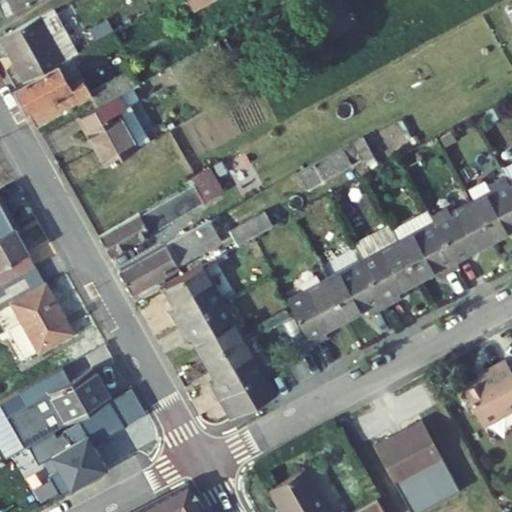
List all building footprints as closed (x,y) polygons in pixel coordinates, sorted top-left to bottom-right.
[(0,0),(0,12),(5,21),(44,0),(0,0)] [(186,0),(194,12),(216,0),(186,0)] [(80,56),(54,10),(0,39),(0,41),(25,86),(80,56)] [(95,47),(80,56),(25,86),(15,92),(36,128),(88,98),(95,111),(116,99),(122,97),(95,47)] [(150,143),(122,97),(116,99),(123,110),(115,114),(135,151),(150,143)] [(123,110),(116,99),(95,111),(76,122),(82,133),(85,131),(106,168),(135,151),(115,114),(123,110)] [(368,154),(360,141),(298,175),(306,188),(368,154)] [(491,244),(511,232),(511,193),(509,187),(505,180),(488,189),(492,196),(471,207),(491,244)] [(2,202),(0,203),(0,250),(22,239),(2,202)] [(454,264),(491,244),(471,207),(450,219),(447,212),(430,220),(454,264)] [(458,271),(454,264),(430,220),(426,212),(390,231),(398,246),(419,283),(437,274),(441,281),(458,271)] [(127,252),(152,237),(139,213),(98,237),(115,267),(131,258),(127,252)] [(273,229),(264,214),(230,234),(238,248),(273,229)] [(175,265),(220,241),(210,223),(119,274),(131,295),(177,269),(175,265)] [(44,277),(22,239),(0,250),(0,276),(11,296),(44,277)] [(398,295),(419,283),(398,246),(361,267),(385,310),(402,301),(398,295)] [(369,319),(385,310),(361,267),(325,286),(345,323),(365,312),(369,319)] [(221,305),(200,269),(165,289),(176,309),(169,313),(179,329),(221,305)] [(45,277),(44,277),(11,296),(0,301),(0,314),(7,327),(24,318),(33,334),(20,341),(34,368),(48,360),(50,364),(83,345),(45,277)] [(325,335),(345,323),(325,286),(289,306),(313,350),(328,341),(325,335)] [(242,342),(221,305),(179,329),(187,344),(194,341),(206,362),(242,342)] [(274,398),(242,342),(206,362),(218,384),(211,388),(231,423),(274,398)] [(511,409),(511,371),(504,358),(492,364),(494,368),(462,387),(483,426),(511,409)] [(82,392),(73,376),(4,414),(28,458),(35,454),(117,409),(118,409),(102,380),(82,392)] [(117,409),(35,454),(44,472),(58,464),(66,478),(55,484),(66,504),(113,477),(101,455),(132,437),(117,409)] [(446,462),(423,420),(375,446),(398,488),(446,462)] [(329,511),(308,473),(273,493),(283,511),(329,511)] [(206,511),(196,493),(159,511),(206,511)] [(387,511),(380,499),(360,511),(387,511)]
